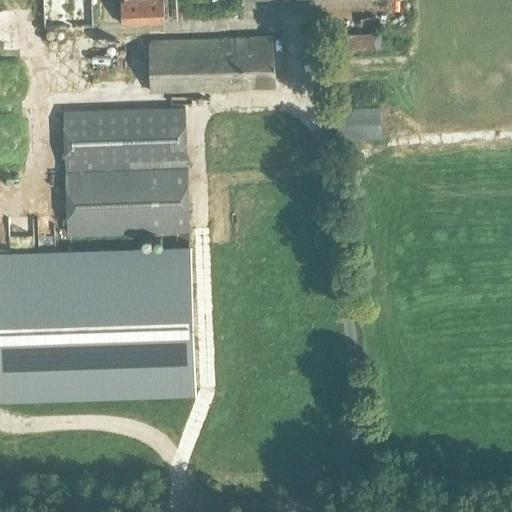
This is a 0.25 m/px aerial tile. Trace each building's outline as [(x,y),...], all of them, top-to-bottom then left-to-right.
[(121,0),(122,23),(165,21),(164,0),(121,0)] [(329,32),(329,47),(382,47),(382,32),(329,32)] [(152,90),(276,85),(274,34),(150,40),(152,90)] [(191,229),(189,166),(186,107),(66,111),(70,233),(191,229)] [(335,109),(336,138),(381,136),(380,107),(352,108),(335,109)] [(0,403),(196,396),(191,258),(191,246),(25,252),(0,252),(0,403)]
